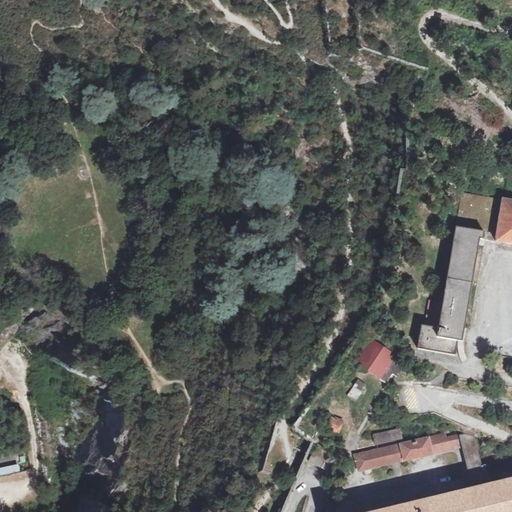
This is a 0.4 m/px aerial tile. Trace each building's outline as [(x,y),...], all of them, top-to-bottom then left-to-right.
[(494,242),(511,244),(511,200),(502,199),(462,192),(456,228),(438,329),(422,326),(418,349),(456,356),(458,341),(462,342),(463,335),(480,239),(483,240),(487,240),(494,242)] [(403,369),(398,365),(392,362),(396,356),(374,340),(358,363),(386,382),(393,373),(398,376),(403,369)] [(358,380),(348,396),(356,401),(366,385),(358,380)] [(98,409),(73,458),(104,474),(117,448),(116,447),(128,424),(98,409)] [(344,422),(329,416),(328,416),(323,426),(339,433),(344,422)] [(440,421),(438,427),(448,432),(451,426),(440,421)] [(374,435),(376,445),(403,438),(400,429),(374,435)] [(473,490),(511,480),(511,470),(492,475),(489,464),(482,466),(475,436),(468,433),(460,436),(462,446),(473,490)] [(462,446),(460,436),(446,439),(445,434),(428,438),(378,450),(355,456),(359,471),(405,460),(462,446)] [(331,458),(314,450),(309,461),(334,474),(332,458),(331,458)] [(511,511),(511,480),(473,490),(399,508),(381,511),(511,511)]
